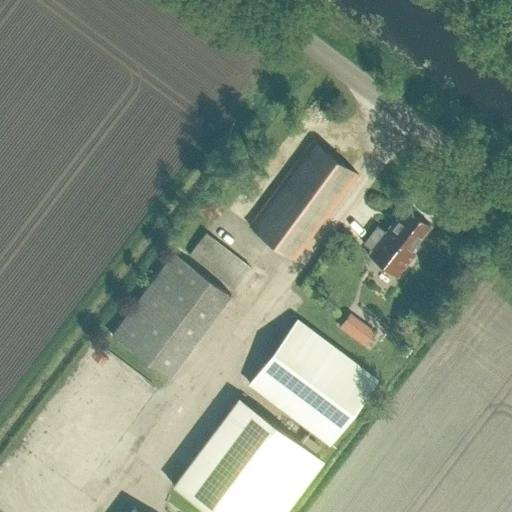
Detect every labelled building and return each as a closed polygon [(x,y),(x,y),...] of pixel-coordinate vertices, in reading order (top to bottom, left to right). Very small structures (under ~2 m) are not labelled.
[(312,139),(249,224),(294,257),(357,172),(312,139)] [(381,263),(397,275),(414,254),(409,250),(429,224),(407,207),(398,219),(395,217),(384,231),(376,225),(364,242),(384,258),(381,263)] [(171,248),(108,332),(166,376),(230,292),(197,268),(203,260),(234,283),(250,261),(205,227),(183,257),(171,248)] [(247,382),(329,442),(378,377),(297,316),(247,382)] [(170,485),(207,511),(283,511),(323,458),(236,394),(170,485)]
